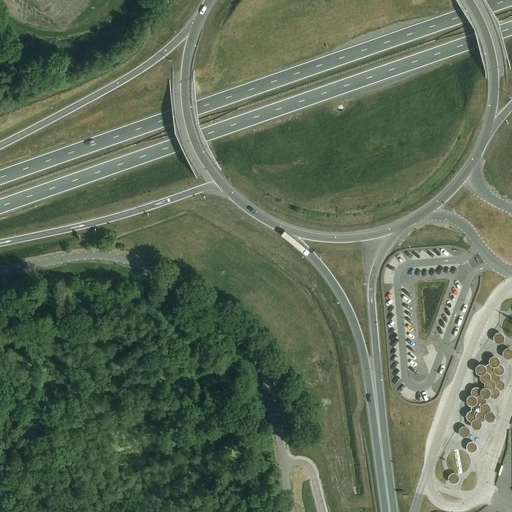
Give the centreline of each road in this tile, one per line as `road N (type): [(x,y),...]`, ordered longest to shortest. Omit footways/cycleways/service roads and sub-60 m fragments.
road 1 (trunk): [(0,207),(511,28)]
road 2 (trunk): [(509,0),(0,178)]
road 3 (unclassified): [(0,270),(107,255),(157,273),(223,315),(266,373),(290,511)]
road 4 (trunk): [(277,227),(317,262),(350,312),(383,464)]
road 5 (trunk): [(383,464),(371,289),(374,269),(401,227)]
road 6 (trunk): [(198,21),(150,61),(0,146)]
road 7 (trunk): [(0,242),(220,184)]
road 8 (trunk): [(198,21),(183,79),(187,117),(220,184)]
road 9 (track): [(157,0),(104,43),(16,60)]
road 10 (trunk): [(485,139),(494,69),(469,0)]
road 11 (trunk): [(277,227),(338,239),(401,227)]
